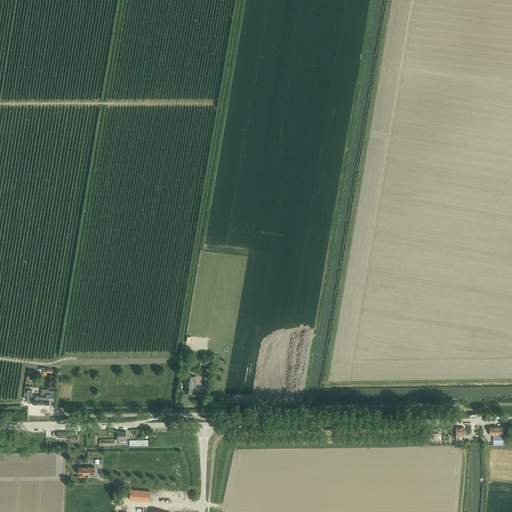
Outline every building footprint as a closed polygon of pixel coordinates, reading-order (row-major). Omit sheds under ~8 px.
[(203,367),(202,377),(209,379),(210,369),(203,367)] [(197,377),(186,375),(185,380),(184,385),(186,385),(185,392),(192,393),(193,386),(195,387),(197,377)] [(28,393),(27,399),(33,399),(33,404),(49,404),(49,402),(49,399),(54,399),(54,393),(54,390),(49,390),(49,393),(45,393),(42,393),(41,393),(41,396),(34,396),(32,396),(33,393),(28,393)] [(456,427),(456,436),(456,440),(464,440),(464,433),(466,433),(466,430),(464,430),(464,427),(456,427)] [(504,427),(489,427),(489,433),(493,433),(493,435),(493,440),(504,440),(504,438),(504,433),(504,427)] [(430,428),(430,436),(430,440),(439,440),(439,433),(440,433),(440,430),(439,430),(439,428),(430,428)] [(118,431),(118,441),(126,441),(126,431),(118,431)] [(70,437),(70,440),(78,440),(78,436),(76,436),(75,432),(58,432),(58,437),(70,437)] [(130,489),(129,499),(150,501),(151,491),(130,489)]
